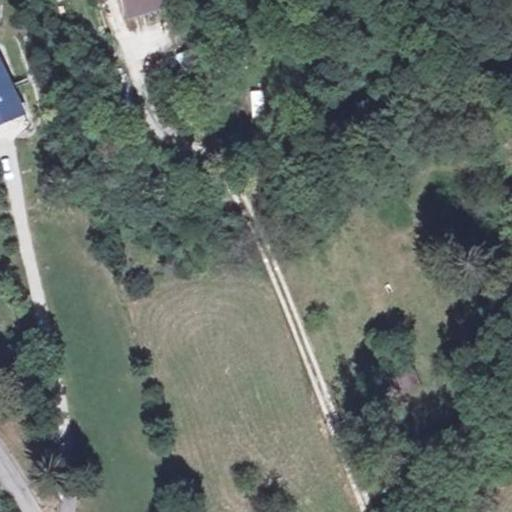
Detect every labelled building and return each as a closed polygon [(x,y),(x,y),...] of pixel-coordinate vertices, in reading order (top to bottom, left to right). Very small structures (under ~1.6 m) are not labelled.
[(146,0),(124,0),(129,17),(150,12),(146,0)] [(168,8),(165,0),(146,0),(150,12),(168,8)] [(27,92),(5,48),(0,50),(0,98),(9,94),(13,100),(27,92)] [(35,108),(27,92),(13,100),(9,94),(0,98),(0,106),(8,123),(35,108)] [(399,396),(420,387),(413,369),(391,378),(399,396)] [(470,426),(468,408),(447,411),(450,428),(470,426)]
